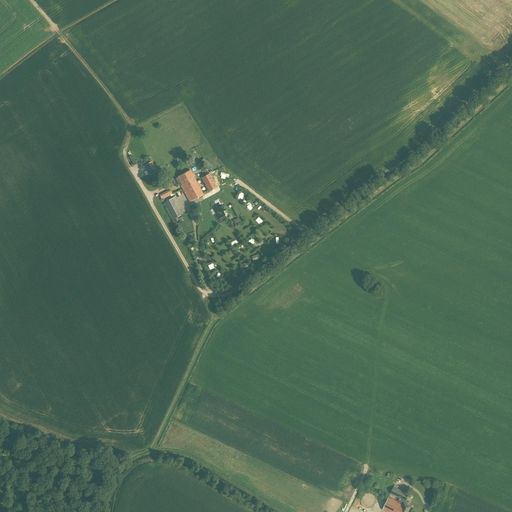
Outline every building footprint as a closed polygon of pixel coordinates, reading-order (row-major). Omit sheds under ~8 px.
[(205,166),(210,170),(213,165),(204,157),(202,160),(207,164),(205,166)] [(151,162),(146,165),(145,165),(150,174),(150,175),(157,171),(152,161),(151,162)] [(181,186),(182,189),(193,183),(196,181),(190,170),(177,177),(182,185),(181,186)] [(201,178),(209,192),(217,187),(210,173),(201,178)] [(193,183),(182,189),(189,202),(204,195),(196,181),(193,183)] [(170,188),(159,195),(162,199),(173,193),(170,188)] [(174,219),(181,215),(179,212),(172,199),(165,202),(174,219)] [(389,497),(389,498),(404,505),(401,511),(402,511),(403,511),(404,509),(406,509),(405,510),(409,511),(411,506),(405,503),(409,495),(397,489),(398,487),(395,485),(391,494),(400,498),(398,502),(389,497)] [(404,505),(389,498),(383,510),(386,511),(408,511),(409,511),(405,510),(406,509),(404,509),(403,511),(402,511),(401,511),(404,505)]
